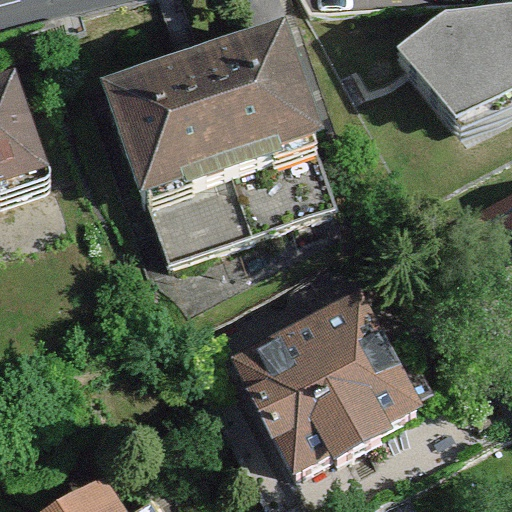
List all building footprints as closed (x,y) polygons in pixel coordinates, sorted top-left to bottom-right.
[(511,16),(359,25),(451,193),(511,169),(511,16)] [(302,40),(93,109),(134,233),(344,164),(302,40)] [(14,105),(0,109),(0,222),(48,207),(14,105)] [(368,308),(231,384),(301,511),(309,511),(441,439),(368,308)] [(119,511),(105,488),(65,511),(119,511)]
